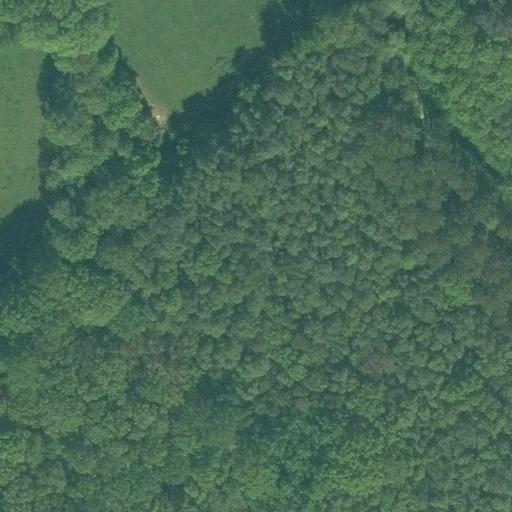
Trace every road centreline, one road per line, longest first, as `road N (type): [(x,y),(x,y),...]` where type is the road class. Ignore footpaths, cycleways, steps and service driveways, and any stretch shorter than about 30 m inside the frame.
road 1 (track): [(71,255),(295,511)]
road 2 (track): [(511,237),(419,125),(401,90),(382,0)]
